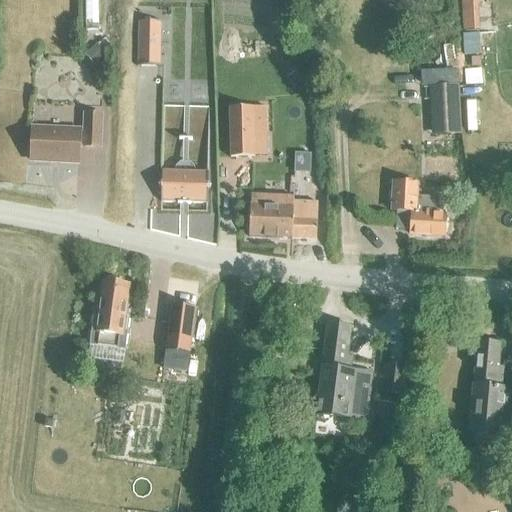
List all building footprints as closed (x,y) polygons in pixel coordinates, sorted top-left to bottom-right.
[(96,0),(80,0),(81,27),(97,27),(96,0)] [(136,68),(160,68),(161,23),(137,23),(136,68)] [(85,56),(94,65),(106,54),(97,45),(85,56)] [(479,60),(471,60),(471,68),(480,68),(479,60)] [(481,71),(464,72),(465,88),(482,87),(481,71)] [(456,88),(437,88),(438,136),(459,136),(458,88),(456,88)] [(264,108),(229,109),(230,157),(254,157),(253,132),(265,132),(264,108)] [(31,163),(78,165),(79,147),(83,147),(83,148),(99,149),(101,117),(85,116),(84,134),(79,134),(79,132),(32,130),(31,163)] [(211,188),(208,186),(208,173),(161,172),(161,185),(157,188),(161,191),(161,203),(177,203),(177,204),(191,205),(191,203),(207,204),(208,192),(211,188)] [(417,200),(419,186),(395,184),(393,211),(398,211),(397,225),(412,227),(411,238),(444,240),(445,220),(438,219),(440,202),(417,200)] [(293,200),(251,198),(250,240),(313,242),(315,206),(293,205),(293,200)] [(94,312),(89,345),(124,350),(129,317),(124,317),(129,286),(118,284),(116,280),(109,279),(105,282),(103,282),(98,313),(94,312)] [(195,309),(171,306),(165,352),(189,355),(195,309)] [(353,355),(348,354),(351,328),(327,325),(316,416),(366,422),(373,373),(351,371),(353,355)] [(469,434),(511,437),(511,388),(501,388),(502,368),(498,367),(500,345),(477,343),(469,434)] [(381,392),(404,395),(407,367),(385,364),(381,392)]
